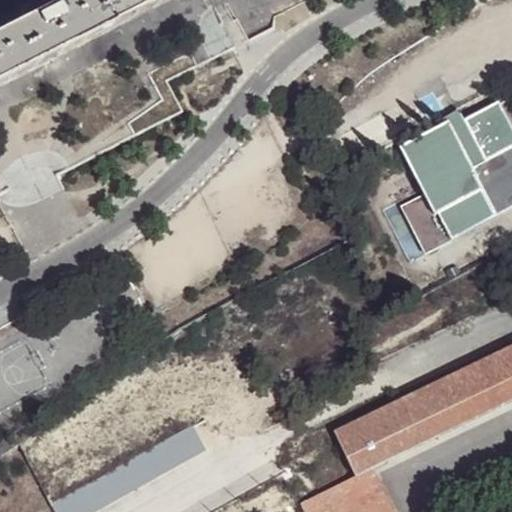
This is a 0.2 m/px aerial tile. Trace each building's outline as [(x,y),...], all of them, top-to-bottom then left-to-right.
[(28,25),(9,35),(30,75),(98,39),(78,0),(76,0),(53,12),(41,18),(28,25)] [(78,0),(98,39),(175,0),(78,0)] [(36,10),(41,18),(53,12),(48,3),(36,10)] [(24,16),(28,25),(41,18),(36,10),(24,16)] [(0,89),(30,75),(9,35),(0,39),(0,89)] [(455,234),(511,204),(511,141),(485,156),(464,116),(403,149),(424,188),(429,186),(455,234)] [(372,467),(511,399),(511,346),(336,430),(357,474),(372,467)] [(392,511),(372,467),(357,474),(302,501),(307,511),(392,511)]
